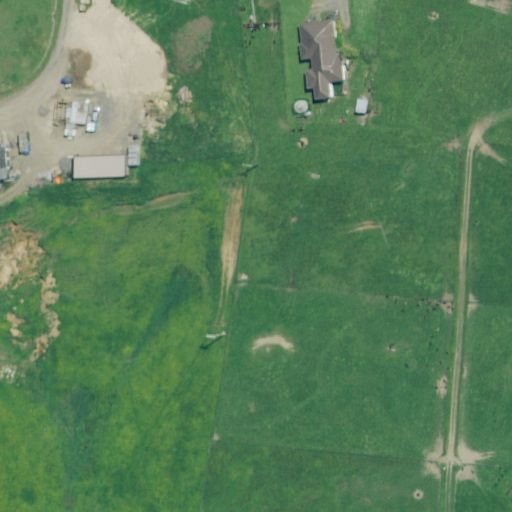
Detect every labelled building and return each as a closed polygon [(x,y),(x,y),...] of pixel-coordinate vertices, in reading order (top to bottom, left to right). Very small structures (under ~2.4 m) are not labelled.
[(340,56),(337,22),(303,24),(305,60),(315,59),(318,100),(335,99),(334,83),(349,81),(347,55),(340,56)] [(370,101),(360,99),(358,112),(368,113),(370,101)] [(307,101),(296,102),(297,112),(308,111),(307,101)] [(78,132),(78,123),(100,125),(102,105),(71,102),(69,122),(68,131),(78,132)] [(84,139),(70,138),(68,154),(83,155),(84,139)] [(11,170),(9,149),(0,149),(0,180),(12,179),(11,170)]
